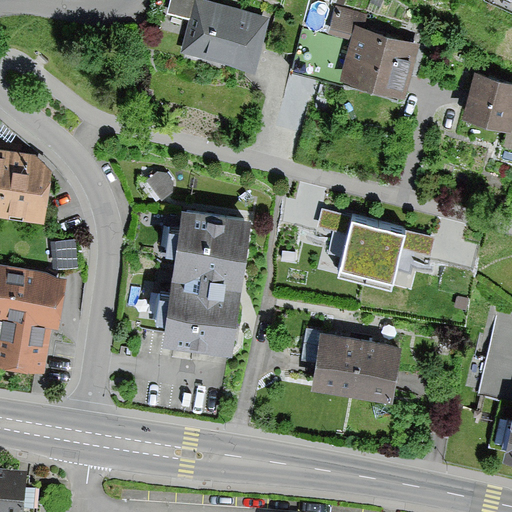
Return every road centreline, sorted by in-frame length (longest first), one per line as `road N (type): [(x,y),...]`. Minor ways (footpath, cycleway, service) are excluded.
road 1 (residential): [(0,62),(24,64),(119,126),(511,227)]
road 2 (secondary): [(511,506),(87,437)]
road 3 (residential): [(87,437),(110,261),(107,215),(78,160),(0,90)]
road 4 (unknown): [(242,461),(293,205),(301,189),(323,178)]
road 5 (residential): [(0,1),(101,9),(128,0)]
road 6 (unknown): [(98,357),(226,374)]
